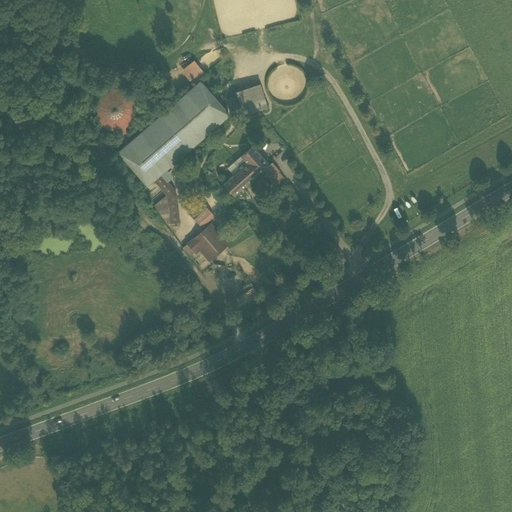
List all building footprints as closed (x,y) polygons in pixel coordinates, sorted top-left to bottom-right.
[(84,50),(68,50),(68,68),(85,67),(84,50)] [(192,70),(198,65),(193,60),(181,71),(191,84),(199,78),(198,78),(192,70)] [(198,78),(199,78),(204,73),(198,65),(192,70),(198,78)] [(118,152),(146,185),(175,159),(179,164),(187,157),(183,153),(228,114),(200,82),(118,152)] [(259,84),(236,92),(243,115),(266,107),(259,84)] [(113,130),(128,125),(135,111),(130,96),(116,89),(101,94),(93,108),(98,123),(113,130)] [(226,99),(230,115),(238,113),(234,97),(226,99)] [(252,146),(241,156),(247,163),(233,175),(223,184),(233,195),(262,170),(269,164),(252,146)] [(228,169),(233,175),(247,163),(241,156),(228,167),(228,169)] [(272,162),(269,164),(262,170),(275,185),(284,178),(279,173),(280,171),(272,162)] [(161,174),(159,176),(172,191),(174,194),(177,217),(179,217),(176,194),(174,189),(161,174)] [(154,205),(167,223),(180,221),(179,217),(177,217),(174,194),(172,191),(159,176),(154,180),(167,195),(154,205)] [(184,207),(189,212),(201,202),(196,197),(184,207)] [(213,217),(210,213),(201,202),(189,212),(199,223),(202,226),(213,217)] [(199,247),(210,260),(227,245),(209,224),(187,243),(194,252),(199,247)] [(277,288),(272,281),(260,289),(265,296),(277,288)]
